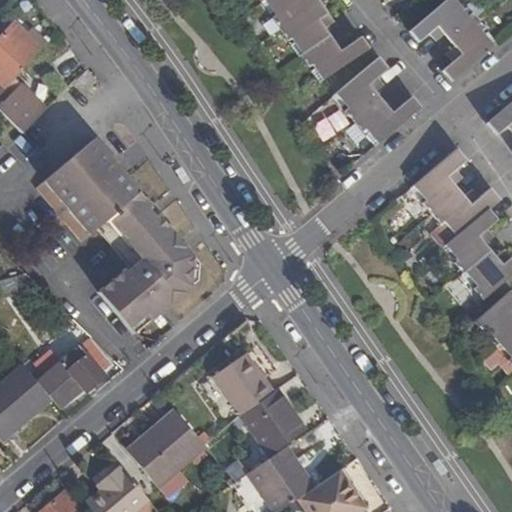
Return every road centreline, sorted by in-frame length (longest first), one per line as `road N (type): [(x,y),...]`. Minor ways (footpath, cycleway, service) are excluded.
road 1 (residential): [(0,500),(272,270)]
road 2 (tertiary): [(84,0),(272,270)]
road 3 (tertiary): [(272,270),(440,511)]
road 4 (residential): [(458,118),(272,270)]
road 5 (residential): [(363,0),(458,118)]
